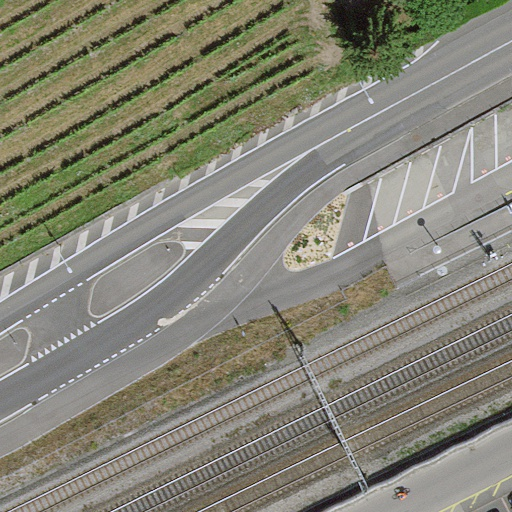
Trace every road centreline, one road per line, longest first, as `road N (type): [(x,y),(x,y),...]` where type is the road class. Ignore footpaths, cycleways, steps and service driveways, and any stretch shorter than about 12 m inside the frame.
road 1 (primary): [(0,403),(184,286),(316,147)]
road 2 (primary): [(316,147),(148,226),(0,312)]
road 3 (primary): [(316,147),(511,41)]
road 4 (residential): [(403,511),(511,457)]
